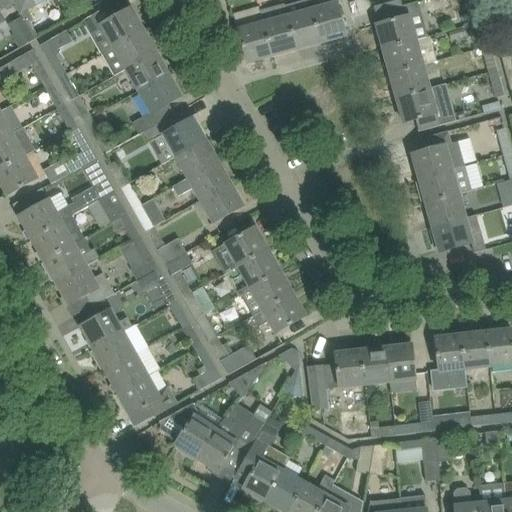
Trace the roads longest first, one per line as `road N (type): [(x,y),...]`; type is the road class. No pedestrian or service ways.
road 1 (residential): [(511,292),(390,304),(361,302),(346,290),(180,0)]
road 2 (residential): [(117,474),(80,426),(0,278)]
